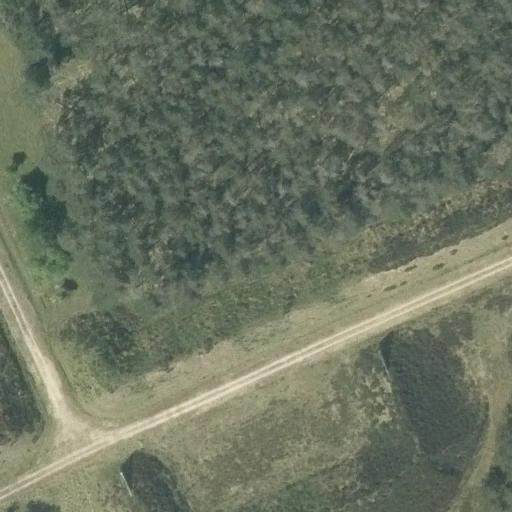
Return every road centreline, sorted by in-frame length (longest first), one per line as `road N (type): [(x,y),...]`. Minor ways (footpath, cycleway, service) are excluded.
road 1 (track): [(0,493),(511,268)]
road 2 (track): [(0,286),(82,454)]
